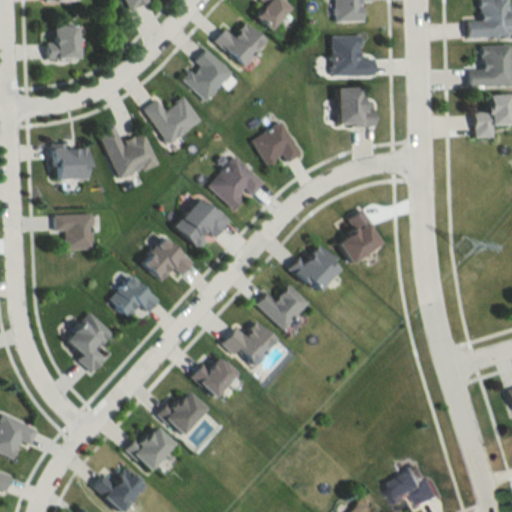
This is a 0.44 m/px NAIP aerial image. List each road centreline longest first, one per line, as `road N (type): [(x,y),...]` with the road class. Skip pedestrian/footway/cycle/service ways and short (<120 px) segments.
road 1 (residential): [(419,158),(358,165),(306,190),(49,472),(31,511)]
road 2 (residential): [(481,511),(420,247),(415,0)]
road 3 (residential): [(1,0),(15,325),(38,378),(84,434)]
road 4 (residential): [(189,0),(127,68),(86,94),(60,104),(6,106)]
